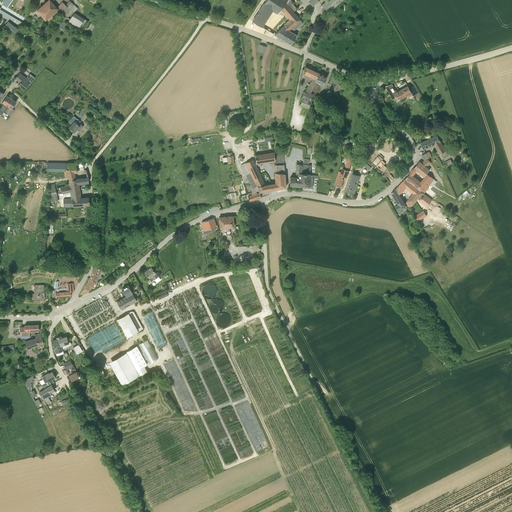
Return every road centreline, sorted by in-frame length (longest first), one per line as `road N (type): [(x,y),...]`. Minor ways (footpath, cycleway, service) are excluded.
road 1 (unclassified): [(379,511),(270,296),(262,228)]
road 2 (unclassified): [(69,305),(91,259),(89,163),(0,84)]
road 3 (unclassified): [(265,199),(298,193),(354,203),(394,186),(413,149),(379,109),(375,86)]
road 4 (unclassified): [(375,86),(154,0)]
road 5 (residential): [(139,511),(53,359),(49,332),(57,312)]
road 6 (unclassified): [(69,305),(119,279),(180,229),(229,209)]
road 7 (track): [(205,17),(89,163)]
road 8 (unknown): [(105,288),(122,312),(210,277),(265,269)]
road 9 (unclassified): [(375,86),(511,47)]
